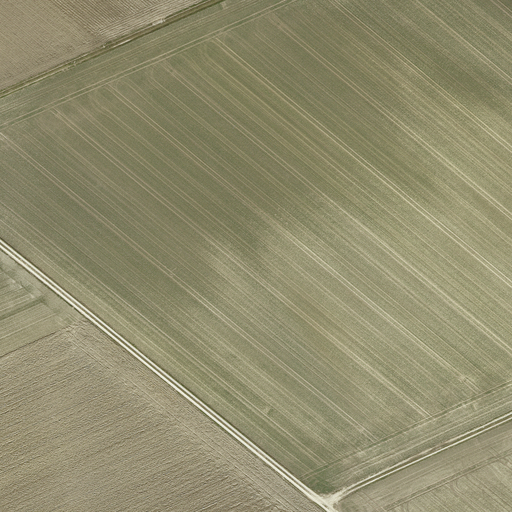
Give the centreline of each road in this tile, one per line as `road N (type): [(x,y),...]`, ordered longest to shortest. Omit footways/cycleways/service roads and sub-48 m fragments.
road 1 (track): [(333,511),(0,242)]
road 2 (track): [(214,0),(0,94)]
road 3 (track): [(322,503),(511,415)]
